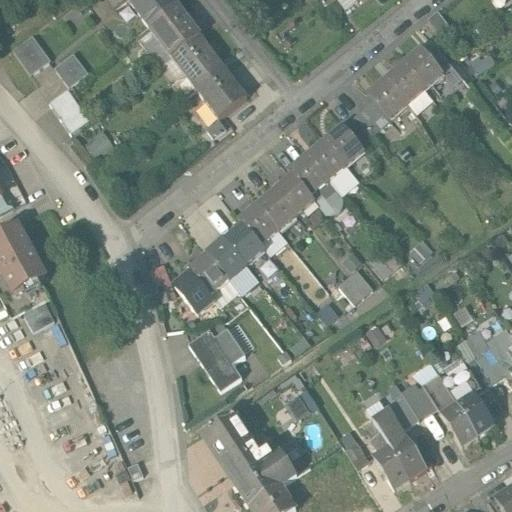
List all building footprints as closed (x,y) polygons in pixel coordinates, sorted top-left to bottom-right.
[(168,0),(126,0),(125,1),(148,31),(176,9),(168,0)] [(199,40),(176,9),(148,31),(171,61),(199,40)] [(453,32),(436,12),(427,20),(441,37),(453,32)] [(199,40),(171,61),(195,92),(223,71),(199,40)] [(50,65),(31,41),(12,56),(29,81),(50,65)] [(440,55),(430,43),(421,51),(431,63),(440,55)] [(431,63),(421,51),(403,66),(425,93),(444,79),(431,63)] [(487,57),(466,68),(472,78),(494,65),(490,58),(487,57)] [(74,59),(55,73),(69,91),(87,77),(74,59)] [(403,66),(385,82),(408,108),(425,93),(403,66)] [(223,71),(195,92),(219,123),(247,102),(223,71)] [(408,108),(385,82),(367,97),(373,104),(389,123),(408,108)] [(493,96),(500,89),(494,82),(486,88),(493,96)] [(67,93),(49,107),(71,138),(89,125),(67,93)] [(496,102),(501,108),(507,103),(503,97),(496,102)] [(389,123),(373,104),(362,113),(378,132),(389,123)] [(378,132),(362,113),(353,121),(369,140),(378,132)] [(369,140),(353,121),(342,130),(358,149),(369,140)] [(341,129),(322,145),(345,171),(364,156),(358,149),(342,130),(341,129)] [(345,171),(322,145),(305,159),(328,185),(345,171)] [(328,185),(305,159),(287,174),(291,179),(310,200),(328,185)] [(310,200),(291,179),(273,194),(296,221),(314,206),(310,200)] [(296,221),(273,194),(256,208),(278,235),(296,221)] [(278,235),(256,208),(238,223),(242,228),(261,250),(278,235)] [(242,228),(225,243),(244,267),(247,270),(265,255),(261,250),(242,228)] [(21,230),(0,241),(0,272),(15,299),(48,280),(21,230)] [(422,242),(409,255),(419,266),(432,253),(422,242)] [(225,243),(207,258),(226,281),(230,285),(248,272),(244,267),(225,243)] [(387,249),(370,264),(383,279),(400,264),(387,249)] [(341,265),(351,276),(362,266),(352,255),(341,265)] [(207,258),(188,273),(190,275),(211,300),(220,292),(217,289),(226,281),(207,258)] [(164,271),(153,276),(161,295),(172,290),(164,271)] [(372,292),(357,274),(347,282),(363,300),(372,292)] [(211,300),(190,275),(172,289),(198,321),(216,307),(211,300)] [(363,300),(347,282),(338,289),(354,308),(363,300)] [(426,287),(414,295),(424,311),(437,302),(426,287)] [(339,319),(327,306),(315,316),(327,330),(339,319)] [(238,327),(227,335),(242,357),(254,350),(238,327)] [(377,329),(365,336),(374,350),(386,342),(377,329)] [(215,343),(210,335),(189,349),(221,396),(241,381),(233,369),(245,361),(242,357),(227,335),(215,343)] [(303,340),(297,345),(303,353),(309,349),(303,340)] [(511,350),(495,361),(488,349),(473,358),(492,388),(493,389),(505,382),(504,381),(511,375),(511,350)] [(285,352),(274,358),(281,368),(292,361),(285,352)] [(97,412),(71,354),(37,370),(63,427),(97,412)] [(492,388),(473,358),(462,365),(482,395),(492,388)] [(449,394),(439,379),(423,389),(464,451),(479,441),(460,410),(449,394)] [(468,404),(458,389),(449,394),(460,410),(468,404)] [(403,436),(422,425),(403,396),(394,402),(399,410),(390,415),(403,436)] [(494,431),(474,401),(468,404),(460,410),(479,441),(494,431)] [(403,436),(390,415),(374,425),(382,438),(392,453),(412,484),(434,469),(424,453),(417,457),(403,436)] [(267,467),(233,417),(202,437),(251,511),(297,480),(282,457),(267,467)] [(382,438),(374,425),(366,431),(374,443),(382,438)] [(392,453),(382,438),(374,443),(384,458),(392,453)] [(372,467),(359,445),(346,453),(360,475),(372,467)] [(412,484),(392,453),(384,458),(377,463),(397,494),(412,484)] [(139,464),(128,470),(134,483),(145,478),(139,464)] [(297,480),(251,511),(252,511),(296,511),(290,503),(316,486),(307,474),(297,480)] [(316,486),(290,503),(296,511),(302,508),(322,495),(316,486)] [(511,511),(511,493),(511,491),(488,506),(492,511),(511,511)] [(332,511),(322,495),(302,508),(304,511),(332,511)]
